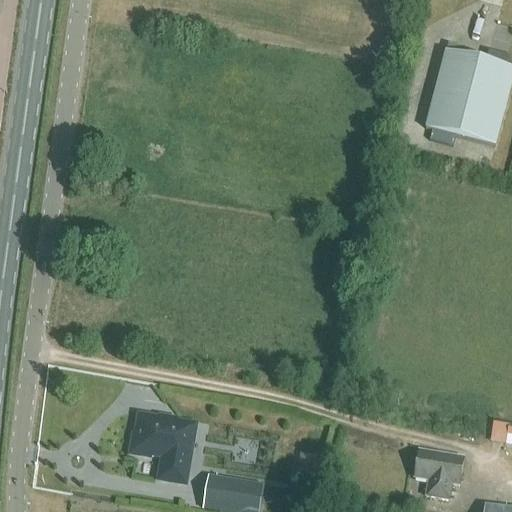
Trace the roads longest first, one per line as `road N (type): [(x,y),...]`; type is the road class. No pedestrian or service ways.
road 1 (unclassified): [(16,511),(17,454),(80,0)]
road 2 (track): [(31,353),(311,410),(493,464)]
road 3 (primary): [(0,298),(41,0)]
